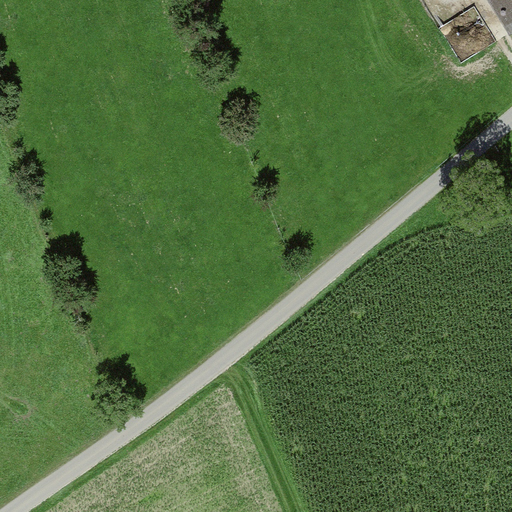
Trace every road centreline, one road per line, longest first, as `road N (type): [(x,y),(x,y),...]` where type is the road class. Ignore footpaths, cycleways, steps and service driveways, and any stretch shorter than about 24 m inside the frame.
road 1 (unclassified): [(15,511),(228,355),(511,120)]
road 2 (track): [(295,511),(228,355)]
